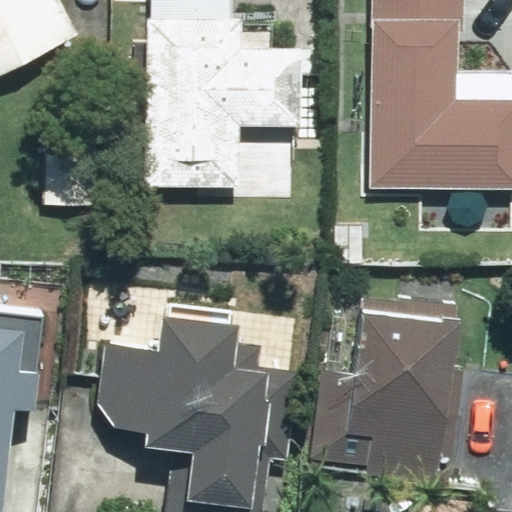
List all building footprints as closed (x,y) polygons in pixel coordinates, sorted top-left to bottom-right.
[(55,0),(0,0),(0,72),(73,38),(55,0)] [(225,0),(140,0),(135,178),(238,180),(239,124),(293,125),(294,47),(234,46),(235,20),(225,19),(225,0)] [(364,0),(358,186),(511,191),(511,98),(453,96),(456,0),(364,0)] [(98,136),(47,132),(41,201),(93,205),(98,136)] [(0,511),(1,511),(15,414),(33,416),(48,311),(0,304),(0,511)] [(430,482),(447,322),(350,311),(343,374),(315,371),(305,469),(430,482)] [(224,326),(146,316),(142,344),(101,339),(93,403),(94,405),(94,407),(95,409),(96,411),(96,413),(97,415),(98,416),(99,418),(100,420),(101,422),(102,423),(104,425),(105,427),(106,428),(107,430),(109,431),(110,432),(112,434),(114,435),(115,436),(117,437),(119,438),(120,440),(122,441),(124,441),(126,442),(128,443),(130,444),(132,444),(134,445),(136,445),(137,446),(140,446),(142,446),(144,447),(165,449),(158,511),(265,511),(271,462),(247,460),(257,372),(220,367),(224,326)]
